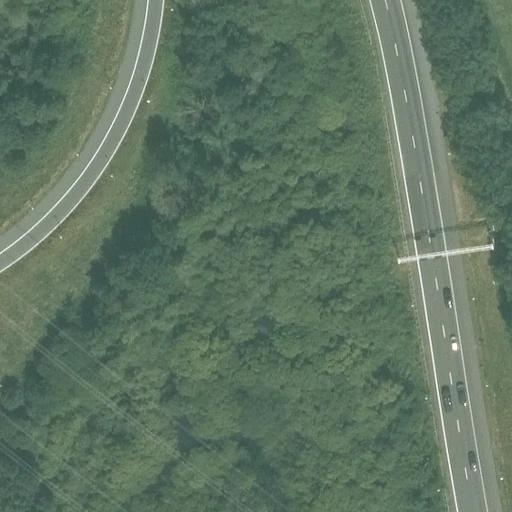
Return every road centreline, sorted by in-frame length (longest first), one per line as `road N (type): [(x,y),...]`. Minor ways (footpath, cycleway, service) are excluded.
road 1 (motorway): [(472,511),(385,0)]
road 2 (motorway): [(157,0),(145,71),(117,135),(84,186),(0,262)]
